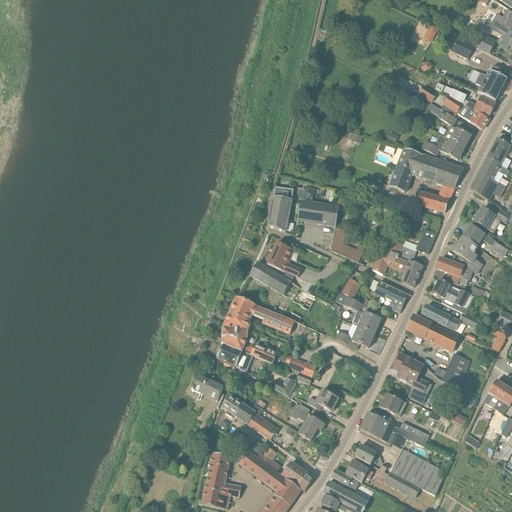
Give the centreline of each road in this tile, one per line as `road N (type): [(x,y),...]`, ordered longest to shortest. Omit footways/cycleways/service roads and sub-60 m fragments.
road 1 (tertiary): [(295,511),(362,408),(417,295)]
road 2 (tertiary): [(417,295),(469,175),(511,101)]
road 3 (residential): [(417,295),(266,228)]
